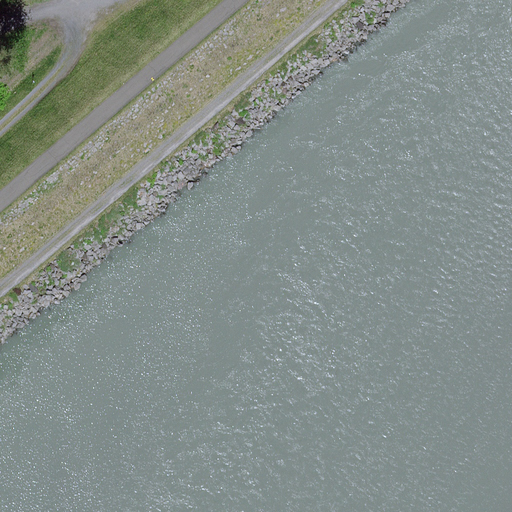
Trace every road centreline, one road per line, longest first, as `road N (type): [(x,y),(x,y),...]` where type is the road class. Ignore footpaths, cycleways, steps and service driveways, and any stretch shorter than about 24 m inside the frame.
road 1 (track): [(0,289),(339,0)]
road 2 (track): [(236,0),(0,201)]
road 3 (track): [(0,130),(62,67),(83,5),(103,0)]
